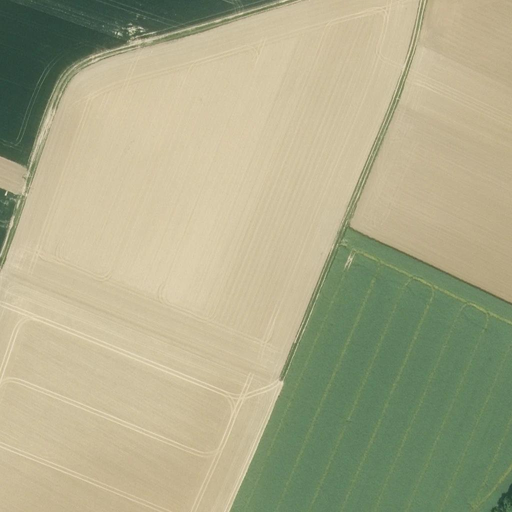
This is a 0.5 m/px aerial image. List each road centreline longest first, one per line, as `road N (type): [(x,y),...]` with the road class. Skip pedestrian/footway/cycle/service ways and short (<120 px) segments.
road 1 (track): [(425,0),(364,178),(223,511)]
road 2 (track): [(303,0),(77,69),(60,93),(0,275)]
